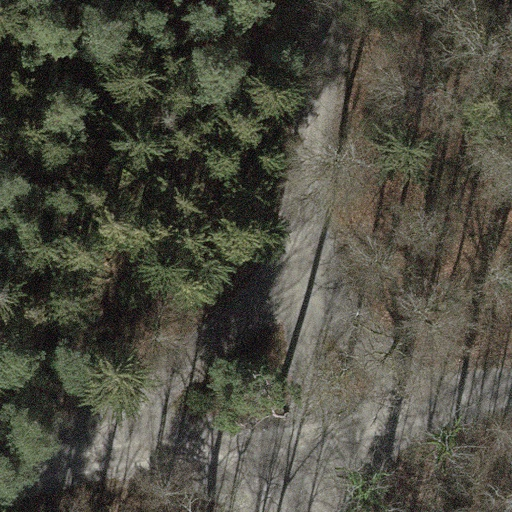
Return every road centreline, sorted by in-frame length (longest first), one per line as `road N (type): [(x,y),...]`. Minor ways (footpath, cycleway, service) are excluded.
road 1 (track): [(308,436),(307,205),(331,0)]
road 2 (track): [(308,436),(65,450),(0,488)]
road 3 (track): [(65,450),(304,289)]
road 4 (track): [(308,436),(414,405),(511,389)]
